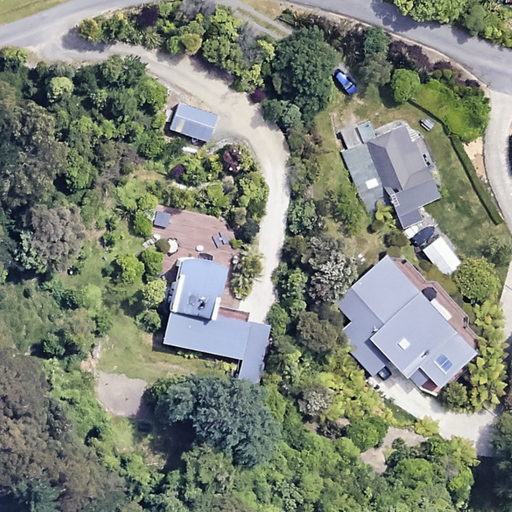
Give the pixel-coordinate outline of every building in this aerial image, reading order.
[(207,112),(170,100),(162,127),(199,139),(207,112)] [(382,204),(393,231),(442,212),(406,123),(342,148),(366,210),(382,204)] [(467,270),(435,235),(418,251),(450,286),(467,270)] [(487,338),(395,239),(331,299),(365,337),(347,353),(368,375),(387,357),(403,374),(415,364),(436,386),(487,338)] [(222,262),(179,253),(160,341),(236,357),(231,380),(254,385),(266,326),(210,315),(222,262)]
